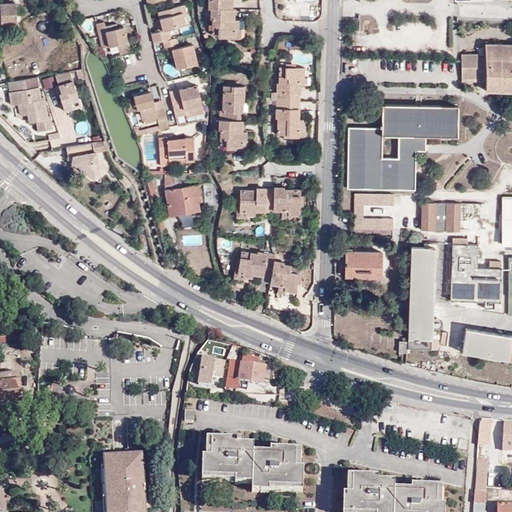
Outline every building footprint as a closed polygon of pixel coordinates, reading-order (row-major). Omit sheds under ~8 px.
[(207,0),(208,8),(210,8),(233,9),(232,1),(239,1),(239,0),(207,0)] [(0,23),(16,23),(16,3),(0,2),(0,23)] [(152,32),(154,42),(163,40),(170,38),(168,29),(185,25),(182,13),(186,12),(184,5),(159,10),(163,29),(152,32)] [(290,18),(306,18),(306,7),(290,7),(290,18)] [(233,9),(210,8),(210,18),(212,18),(212,34),(217,34),(235,35),(235,30),(238,30),(238,29),(239,19),(234,19),(235,9),(233,9)] [(104,47),(119,44),(129,42),(126,26),(119,28),(116,28),(115,23),(107,25),(106,20),(99,22),(104,47)] [(235,35),(217,34),(217,38),(241,39),(241,29),(238,29),(238,30),(235,30),(235,35)] [(178,47),(176,37),(170,38),(163,40),(165,50),(168,50),(171,49),(173,56),(176,68),(195,63),(191,44),(178,47)] [(121,53),(131,50),(129,42),(119,44),(121,53)] [(462,54),(461,78),(478,78),(478,81),(485,81),(485,91),(511,91),(511,44),(486,44),(486,58),(479,58),(479,54),(462,54)] [(276,82),(276,101),(300,102),(300,85),(300,79),(304,79),(304,77),(304,68),(296,68),(285,67),(279,67),(278,83),(276,82)] [(81,107),(71,72),(56,75),(60,86),(63,94),(60,95),(65,112),(81,107)] [(56,85),(53,75),(41,78),(44,88),(56,85)] [(38,77),(10,81),(12,91),(11,92),(13,105),(21,104),(26,103),(28,114),(29,123),(36,122),(38,131),(52,129),(50,116),(47,116),(45,98),(42,98),(38,77)] [(170,94),(175,114),(185,112),(184,108),(201,103),(196,83),(179,88),(180,91),(170,94)] [(240,102),(243,102),(244,86),(222,85),(222,111),(219,110),(219,119),(243,120),(246,120),(247,111),(240,111),(240,102)] [(160,127),(169,125),(164,106),(156,109),(154,100),(152,90),(134,95),(135,99),(137,108),(140,107),(142,121),(158,118),(160,127)] [(164,106),(163,98),(154,100),(156,109),(164,106)] [(137,108),(135,99),(128,101),(130,109),(137,108)] [(300,102),(276,101),(275,118),(277,119),(276,134),(283,134),(300,135),(300,129),(302,130),(303,128),(303,120),(299,119),(300,102)] [(415,189),(416,150),(426,150),(426,137),(458,138),(459,107),(383,105),(383,128),(349,127),(347,188),(415,189)] [(243,120),(219,119),(218,129),(221,130),(219,145),(226,146),(244,147),(244,142),(246,142),(246,140),(246,132),(243,131),(243,120)] [(137,124),(133,125),(137,133),(146,131),(145,127),(138,129),(137,124)] [(300,135),(283,134),(283,137),(305,138),(305,128),(303,128),(302,130),(300,129),(300,135)] [(58,131),(48,134),(50,140),(60,137),(58,131)] [(167,139),(167,136),(158,136),(159,153),(167,153),(168,157),(184,156),(185,159),(194,158),(192,137),(175,138),(167,139)] [(105,140),(92,142),(94,151),(95,151),(108,149),(105,140)] [(244,147),(226,146),(226,149),(248,151),(249,140),(246,140),(246,142),(244,142),(244,147)] [(143,154),(153,154),(152,141),(142,141),(143,154)] [(92,142),(66,147),(67,156),(73,156),(72,162),(94,177),(100,174),(95,151),(94,151),(92,142)] [(167,153),(159,153),(159,163),(168,163),(168,160),(168,157),(167,153)] [(203,201),(200,183),(176,187),(175,174),(154,174),(157,190),(165,189),(170,215),(199,210),(198,201),(203,201)] [(176,187),(200,183),(198,174),(175,174),(176,187)] [(126,188),(131,183),(124,175),(119,179),(126,188)] [(146,180),(154,209),(159,208),(150,176),(145,177),(146,180)] [(274,187),(274,188),(272,210),(281,211),(287,210),(287,215),(289,215),(299,216),(301,190),(284,189),(284,186),(274,187)] [(272,210),(274,188),(255,187),(255,190),(241,189),(240,196),(240,211),(245,212),(245,215),(255,215),(255,212),(272,212),(272,210)] [(354,229),(392,228),(392,216),(361,216),(361,204),(393,204),(393,193),(354,193),(354,229)] [(238,196),(236,217),(246,218),(246,215),(245,215),(245,212),(240,211),(240,196),(238,196)] [(511,198),(503,199),(503,246),(511,245),(511,198)] [(435,202),(421,202),(420,229),(435,229),(435,202)] [(460,203),(445,203),(444,230),(459,230),(460,203)] [(460,208),(460,228),(467,228),(467,235),(478,235),(479,217),(486,217),(486,208),(460,208)] [(180,216),(183,228),(194,224),(191,212),(180,216)] [(202,244),(201,234),(182,235),(183,245),(202,244)] [(484,300),(494,301),(500,301),(501,267),(477,266),(477,243),(452,242),(450,299),(484,300)] [(398,340),(397,362),(401,363),(401,353),(406,353),(407,348),(431,349),(435,247),(411,246),(407,337),(401,337),(401,340),(398,340)] [(252,274),(271,277),(274,260),(276,250),(274,247),(271,247),(272,254),(257,251),(257,253),(241,250),(240,257),(237,272),(242,274),(242,276),(243,276),(252,277),(252,274)] [(382,278),(382,251),(345,250),(344,276),(382,278)] [(243,279),(243,276),(242,276),(242,274),(237,272),(240,257),(236,256),(232,278),(243,279)] [(274,260),(271,277),(270,283),(278,285),(283,287),(283,290),(285,290),(295,293),(299,266),(283,263),(284,262),(274,260)] [(283,287),(278,285),(277,292),(285,293),(285,290),(283,290),(283,287)] [(494,308),(494,301),(484,300),(483,308),(494,308)] [(511,335),(465,327),(461,351),(511,359),(511,335)] [(451,333),(446,333),(446,329),(441,329),(441,338),(451,339),(451,333)] [(0,342),(29,339),(29,333),(0,337),(0,342)] [(135,337),(118,334),(117,344),(125,346),(133,347),(135,337)] [(259,365),(259,361),(259,359),(243,357),(242,363),(230,361),(226,388),(237,389),(239,382),(262,384),(265,366),(259,365)] [(200,358),(198,385),(212,386),(212,377),(223,378),(224,359),(200,358)] [(0,407),(22,404),(19,374),(0,375),(0,407)] [(57,382),(48,382),(49,390),(57,389),(57,382)] [(194,411),(185,410),(184,421),(193,422),(194,411)] [(491,421),(481,420),(479,426),(477,453),(484,454),(484,449),(484,446),(488,445),(489,446),(491,421)] [(502,450),(511,451),(511,422),(504,422),(502,450)] [(252,484),(253,452),(253,445),(242,444),(241,440),(206,439),(206,458),(202,458),(202,480),(235,482),(235,484),(252,484)] [(269,453),(253,452),(252,484),(252,492),(269,493),(269,491),(302,492),(303,469),(300,469),(300,450),(270,449),(269,453)] [(143,454),(116,456),(116,466),(105,467),(102,467),(104,511),(145,511),(145,504),(145,495),(149,495),(148,483),(144,483),(143,454)] [(116,456),(109,456),(107,462),(105,462),(105,467),(116,466),(116,456)] [(393,511),(394,490),(394,482),(377,482),(377,477),(347,476),(346,494),(342,494),(342,511),(393,511)] [(394,490),(393,511),(443,511),(444,506),(440,506),(441,487),(411,486),(411,490),(394,490)] [(484,511),(485,498),(485,492),(474,490),(473,510),(484,511)]
